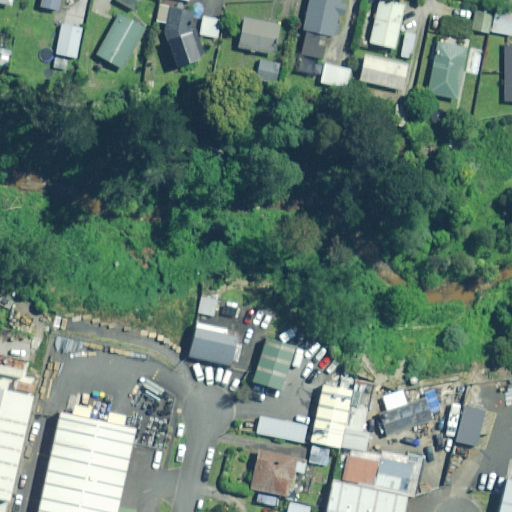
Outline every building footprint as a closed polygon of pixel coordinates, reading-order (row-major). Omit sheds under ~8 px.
[(42,0),(41,8),(59,11),(60,0),(42,0)] [(139,0),(118,0),(117,2),(134,11),(139,0)] [(308,0),(304,29),(306,29),(299,73),(313,75),(316,58),(322,59),(326,36),(339,38),(345,0),(308,0)] [(405,6),(380,0),(379,0),(369,43),(394,49),(405,6)] [(197,12),(159,5),(156,22),(167,25),(163,43),(169,45),(177,67),(203,58),(194,31),(197,12)] [(491,33),(494,12),(476,10),(473,30),(491,33)] [(146,26),(119,11),(94,56),(120,71),(146,26)] [(511,14),(494,12),(491,33),(511,35),(511,14)] [(220,20),(203,17),(200,35),(217,38),(220,20)] [(282,27),(244,18),(237,49),(275,57),(282,27)] [(83,30),(62,25),(56,54),(76,59),(83,30)] [(417,30),(407,28),(400,56),(411,59),(417,30)] [(469,42),(435,35),(429,60),(435,61),(428,94),(456,100),(469,42)] [(511,43),(506,43),(503,103),(511,103),(511,43)] [(13,51),(1,48),(0,51),(0,60),(11,62),(13,51)] [(408,66),(365,56),(359,81),(402,91),(408,66)] [(281,65),(260,60),(256,80),(277,85),(281,65)] [(351,71),(325,64),(321,82),(347,89),(351,71)] [(409,108),(395,105),(390,126),(403,129),(409,108)] [(216,300),(202,297),(198,313),(213,316),(216,300)] [(229,343),(184,332),(177,358),(222,369),(229,343)] [(284,350),(254,343),(242,391),(272,398),(284,350)] [(352,381),(347,407),(360,410),(363,399),(374,401),(379,381),(353,376),(352,381)] [(343,398),(311,390),(297,448),(329,456),(343,398)] [(44,403),(0,393),(0,506),(20,511),(44,403)] [(414,403),(367,419),(376,443),(423,426),(414,403)] [(127,511),(144,435),(71,419),(49,511),(127,511)] [(298,430),(254,419),(249,438),(293,450),(298,430)] [(289,462),(249,452),(238,492),(279,502),(289,462)] [(511,511),(511,486),(494,482),(487,511),(511,511)] [(397,511),(399,502),(324,485),(317,511),(397,511)] [(310,511),(312,509),(292,502),(288,511),(310,511)]
